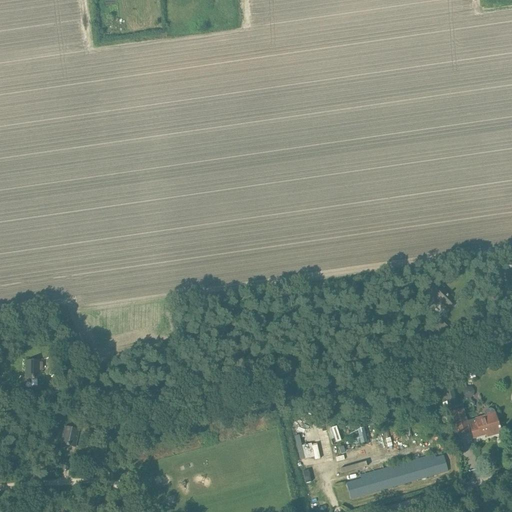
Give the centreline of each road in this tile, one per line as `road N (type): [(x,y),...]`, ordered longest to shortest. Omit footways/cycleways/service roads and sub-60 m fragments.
road 1 (track): [(0,487),(126,473),(127,511)]
road 2 (track): [(151,464),(125,421),(72,366)]
